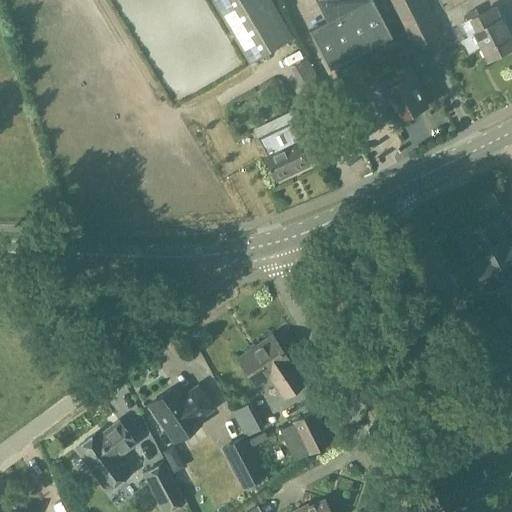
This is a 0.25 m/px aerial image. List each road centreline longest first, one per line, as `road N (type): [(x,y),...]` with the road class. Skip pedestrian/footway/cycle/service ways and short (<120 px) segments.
road 1 (residential): [(398,511),(279,271),(281,246)]
road 2 (tertiary): [(0,263),(223,258),(281,246)]
road 3 (unclassified): [(0,459),(202,314)]
road 4 (residential): [(399,191),(511,397)]
road 5 (tertiary): [(281,246),(399,191)]
road 6 (tertiary): [(399,191),(511,135)]
